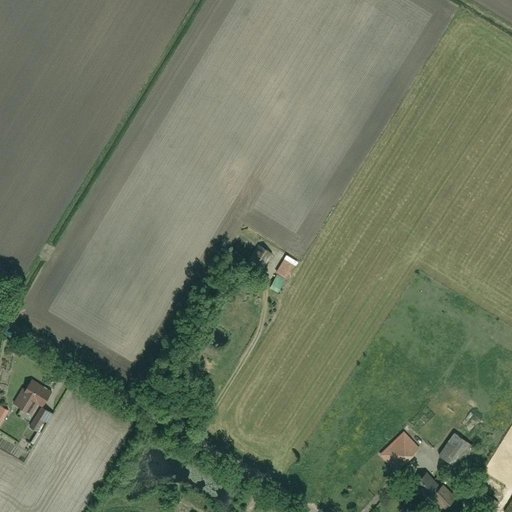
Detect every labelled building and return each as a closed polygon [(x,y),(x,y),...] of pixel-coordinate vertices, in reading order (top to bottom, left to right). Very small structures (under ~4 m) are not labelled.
[(262,269),(272,254),(259,245),(249,261),(262,269)] [(284,276),(297,262),(291,256),(278,271),(284,276)] [(278,292),(286,277),(277,273),(270,288),(278,292)] [(12,293),(15,287),(9,283),(6,289),(12,293)] [(32,414),(38,404),(43,406),(52,391),(32,379),(26,390),(23,388),(14,403),(32,414)] [(0,425),(10,410),(0,404),(0,425)] [(53,413),(43,407),(30,427),(38,431),(44,420),(48,422),(53,413)] [(404,432),(380,455),(396,471),(405,463),(419,448),(404,432)] [(469,486),(478,471),(465,463),(476,447),(455,433),(439,455),(459,470),(454,478),(469,486)] [(428,499),(431,497),(443,509),(455,498),(443,485),(441,487),(427,472),(414,484),(428,499)] [(483,511),(492,511),(499,502),(475,486),(466,500),(483,511)]
